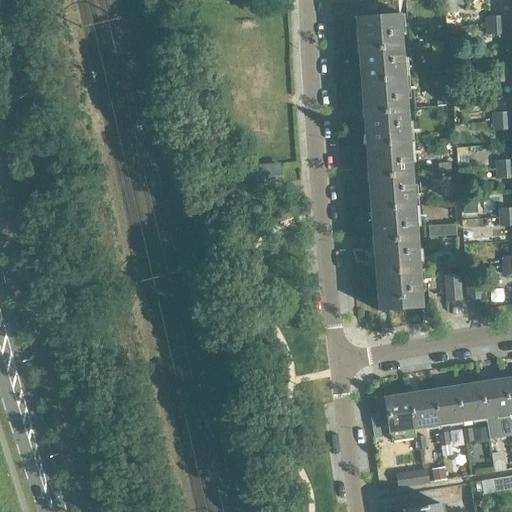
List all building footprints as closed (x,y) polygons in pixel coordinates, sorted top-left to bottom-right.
[(453,0),(442,0),(443,14),(455,13),(453,0)] [(404,78),(399,14),(355,17),(360,82),(404,78)] [(486,18),(486,26),(499,25),(498,17),(486,18)] [(499,34),(499,25),(486,26),(487,35),(499,34)] [(460,52),(447,53),(448,77),(462,76),(460,52)] [(489,75),(504,74),(511,73),(511,64),(488,67),(489,75)] [(505,83),(504,74),(489,75),(490,84),(505,83)] [(360,82),(362,109),(365,146),(409,142),(404,78),(360,82)] [(493,114),(494,122),(506,122),(505,113),(493,114)] [(506,122),(494,122),(494,131),(507,130),(506,122)] [(365,146),(367,173),(370,210),(414,206),(409,142),(365,146)] [(509,170),(511,169),(511,145),(511,152),(511,160),(508,160),(496,161),(497,170),(509,170)] [(437,165),(438,173),(451,172),(450,164),(437,165)] [(281,186),(279,166),(233,170),(234,190),(281,186)] [(509,170),(497,170),(497,179),(510,177),(509,170)] [(474,197),(471,197),(462,198),(463,209),(463,210),(475,209),(474,197)] [(370,210),(372,246),(375,282),(419,278),(414,206),(370,210)] [(511,208),(501,210),(501,218),(511,217),(511,208)] [(511,226),(511,217),(501,218),(485,219),(485,228),(502,227),(511,226)] [(511,256),(500,257),(501,267),(511,265),(511,256)] [(511,265),(501,267),(501,276),(511,274),(511,265)] [(467,299),(481,298),(479,273),(465,274),(467,299)] [(447,301),(460,300),(458,275),(445,276),(447,301)] [(377,311),(421,307),(419,278),(375,282),(377,311)] [(485,416),(509,413),(504,382),(480,385),(485,416)] [(480,385),(457,389),(461,420),(485,416),(480,385)] [(437,424),(461,420),(457,389),(433,393),(437,424)] [(433,393),(409,397),(414,427),(437,424),(433,393)] [(415,438),(414,427),(409,397),(385,400),(391,441),(413,438),(415,438)] [(382,414),(373,415),(374,423),(383,422),(382,414)] [(463,430),(465,444),(474,442),(472,428),(463,430)] [(439,434),(441,448),(451,447),(448,433),(439,434)] [(423,436),(415,438),(413,438),(416,452),(425,450),(423,436)] [(445,481),(443,468),(433,470),(435,482),(445,481)] [(398,488),(429,483),(427,471),(396,475),(398,488)] [(511,477),(493,481),(495,493),(511,490),(511,477)] [(495,493),(493,481),(479,483),(481,496),(495,493)]
